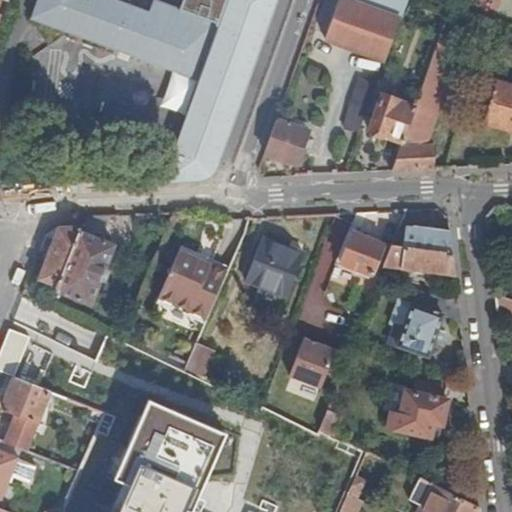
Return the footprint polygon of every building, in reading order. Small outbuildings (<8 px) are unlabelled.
[(39,0),(32,21),(151,65),(171,9),(154,3),(153,6),(154,6),(150,17),(104,0),(39,0)] [(151,65),(198,82),(198,81),(201,81),(166,179),(163,185),(205,183),(217,174),(279,0),(184,0),(183,3),(185,4),(182,14),(176,13),(176,11),(171,9),(151,65)] [(386,64),(402,22),(358,6),(342,0),(327,42),(386,64)] [(402,22),(409,0),(360,0),(358,6),(402,22)] [(506,60),(511,41),(511,36),(487,28),(480,53),(506,60)] [(416,110),(417,111),(404,146),(403,146),(392,172),(426,173),(433,171),(435,149),(428,149),(464,44),(441,38),(416,110)] [(361,135),(378,88),(362,82),(355,100),(347,130),(361,135)] [(511,134),(511,86),(500,82),(485,126),(511,134)] [(417,111),(416,110),(384,99),(371,135),(403,146),(404,146),(417,111)] [(310,136),(277,123),(265,157),(297,168),(310,136)] [(48,238),(47,239),(56,243),(41,284),(53,289),(52,293),(58,295),(82,235),(84,231),(82,230),(58,231),(48,238)] [(418,231),(417,234),(403,232),(400,250),(455,257),(452,234),(418,231)] [(116,249),(82,235),(58,295),(92,309),(116,249)] [(386,253),(355,241),(344,268),(375,281),(386,253)] [(288,301),(302,267),(287,261),(290,255),(263,243),(246,285),(288,301)] [(391,249),(383,271),(457,281),(455,257),(400,250),(391,249)] [(184,250),(182,255),(209,268),(211,263),(184,250)] [(209,324),(229,277),(209,268),(182,255),(162,302),(209,324)] [(287,261),(302,267),(304,260),(290,255),(287,261)] [(459,325),(462,325),(460,302),(415,292),(410,308),(414,309),(407,331),(398,328),(392,346),(430,359),(445,320),(459,325)] [(511,303),(496,299),(498,315),(511,319),(511,303)] [(192,377),(202,382),(214,354),(199,347),(186,376),(192,379),(192,377)] [(7,447),(23,454),(29,455),(51,397),(15,382),(3,412),(18,418),(7,447)] [(436,429),(444,430),(450,405),(447,404),(449,390),(418,384),(415,397),(409,396),(404,419),(393,417),(389,433),(433,442),(436,429)] [(181,511),(183,508),(191,511),(225,435),(150,401),(115,480),(126,485),(114,511),(181,511)] [(97,424),(101,426),(104,417),(93,413),(89,423),(96,426),(97,424)] [(329,416),(322,434),(336,441),(343,421),(329,416)] [(441,444),(444,430),(436,429),(433,442),(441,444)] [(0,442),(0,503),(4,505),(13,481),(31,488),(38,472),(20,464),(23,454),(7,447),(3,445),(3,443),(0,442)] [(368,484),(357,480),(349,498),(360,504),(368,484)] [(478,511),(479,511),(422,482),(412,504),(423,510),(422,511),(478,511)] [(349,498),(343,511),(360,511),(364,505),(360,504),(349,498)]
